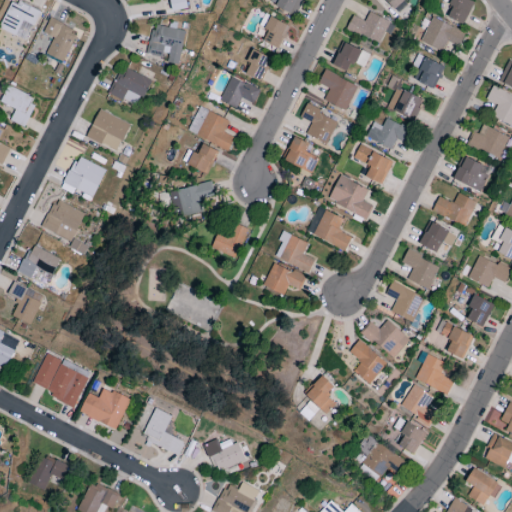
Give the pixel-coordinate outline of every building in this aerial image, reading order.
[(40,13),(12,0),(11,0),(0,23),(0,29),(23,40),(26,33),(22,31),(26,23),(34,27),(40,13)] [(187,9),(185,0),(169,0),(171,11),(187,9)] [(270,0),(276,3),(274,6),(294,16),(302,0),(270,0)] [(404,0),(384,0),(393,10),(404,0)] [(449,0),(447,5),(452,7),(447,17),(462,25),(473,2),(468,0),(449,0)] [(364,21),(352,16),(346,28),(379,44),(389,22),(368,12),(364,21)] [(277,49),(288,26),(271,17),(260,40),(277,49)] [(419,42),(441,52),(446,42),(457,47),(464,33),(431,17),(419,42)] [(53,38),(45,54),(62,62),(76,32),(49,19),(42,33),(53,38)] [(177,65),(185,32),(153,24),(146,54),(166,59),(165,62),(177,65)] [(362,68),(369,55),(342,42),(331,65),(346,72),(350,62),(362,68)] [(272,59),(252,50),(241,73),(261,82),(272,59)] [(422,71),(417,83),(434,89),(443,66),(416,55),(411,67),(422,71)] [(511,62),(508,61),(498,81),(511,88),(511,62)] [(151,81),(121,66),(107,94),(124,102),(124,100),(134,105),(137,97),(142,99),(151,81)] [(356,85),(323,71),(318,84),(328,89),(323,101),(345,111),(356,85)] [(259,90),(230,77),(219,101),(236,109),(240,99),(252,104),(259,90)] [(399,89),(401,83),(391,77),(386,88),(394,91),(385,108),(412,121),(422,100),(399,89)] [(0,100),(0,102),(14,109),(9,121),(22,127),(36,99),(7,85),(0,100)] [(491,117),(511,125),(511,96),(491,87),(485,100),(496,105),(491,117)] [(337,121),(305,105),(299,118),(310,123),(305,135),(325,145),(337,121)] [(228,121),(198,107),(186,132),(227,151),(233,137),(223,133),(228,121)] [(129,123),(97,110),(86,139),(117,152),(129,123)] [(365,138),(391,149),(395,139),(403,143),(409,129),(385,119),(381,127),(371,122),(365,138)] [(467,144),(497,158),(508,137),(482,125),(477,134),(473,132),(467,144)] [(0,164),(1,165),(9,148),(0,143),(0,134),(3,130),(0,128),(0,164)] [(304,153),(308,144),(292,137),(282,162),(311,173),(317,158),(304,153)] [(197,155),(192,152),(186,165),(205,174),(216,151),(201,144),(197,155)] [(392,161),(358,145),(352,158),(369,166),(364,177),(380,185),(392,161)] [(63,187),(93,198),(104,168),(74,157),(63,187)] [(490,168),(462,157),(453,181),(480,192),(490,168)] [(326,201),(366,219),(372,207),(361,202),(367,189),(338,176),(326,201)] [(203,211),(200,201),(214,197),(210,182),(172,191),(178,218),(203,211)] [(475,203),(457,193),(452,204),(438,197),(431,211),(464,227),(475,203)] [(511,197),(508,206),(502,203),(498,213),(511,219),(511,197)] [(84,214),(54,200),(40,228),(70,242),(84,214)] [(312,237),(345,251),(351,237),(338,231),(343,219),(323,211),(312,237)] [(455,235),(429,223),(418,245),(444,257),(455,235)] [(237,258),(246,228),(233,224),(230,236),(216,232),(210,250),(237,258)] [(490,239),(501,245),(497,253),(511,261),(511,260),(511,231),(498,224),(490,239)] [(313,260),(302,255),(307,243),(281,232),(277,241),(280,242),(274,258),(308,273),(313,260)] [(17,273),(30,279),(35,268),(52,276),(59,258),(30,245),(17,273)] [(439,266),(406,251),(400,263),(412,268),(406,280),(427,290),(439,266)] [(504,283),(510,269),(477,256),(467,279),(487,288),(491,278),(504,283)] [(305,277),(272,263),(262,286),(282,295),(287,285),(299,290),(305,277)] [(29,325),(43,296),(13,282),(6,295),(18,300),(10,316),(29,325)] [(389,312),(411,322),(423,297),(391,282),(384,295),(395,300),(389,312)] [(482,327),(493,305),(472,295),(467,307),(471,309),(466,320),(482,327)] [(360,333),(391,359),(408,340),(386,320),(378,330),(369,322),(360,333)] [(450,340),(445,353),(462,359),(472,334),(439,322),(434,333),(450,340)] [(0,365),(5,368),(13,351),(0,344),(0,338),(3,332),(0,331),(0,365)] [(0,340),(0,343),(13,350),(18,341),(3,334),(0,340)] [(385,362),(356,341),(348,354),(359,362),(351,373),(369,386),(385,362)] [(87,378),(58,365),(60,361),(45,354),(31,386),(75,406),(87,378)] [(445,364),(426,355),(414,379),(446,395),(453,381),(439,374),(445,364)] [(304,394),(324,415),(334,405),(325,396),(333,388),(322,376),(304,394)] [(429,424),(434,413),(426,409),(432,396),(411,385),(399,409),(429,424)] [(115,430),(129,400),(103,388),(98,398),(88,394),(79,413),(115,430)] [(500,422),(507,425),(504,433),(511,435),(511,406),(506,405),(500,422)] [(171,416),(154,408),(142,434),(148,436),(145,441),(177,456),(184,442),(163,433),(171,416)] [(397,446),(412,455),(425,433),(406,422),(399,434),(403,436),(397,446)] [(504,468),(511,449),(511,442),(492,435),(482,459),(504,468)] [(404,461),(366,436),(351,458),(379,477),(386,468),(395,474),(404,461)] [(236,439),(219,446),(216,439),(202,445),(214,473),(245,461),(236,439)] [(49,475),(63,480),(68,465),(38,455),(28,484),(44,490),(49,475)] [(466,496),(482,506),(488,496),(492,498),(500,485),(473,468),(464,482),(472,487),(466,496)] [(118,494),(89,482),(77,511),(79,511),(96,511),(100,504),(111,509),(118,494)] [(247,511),(258,491),(241,482),(237,490),(226,484),(212,511),(247,511)] [(469,511),(472,509),(453,498),(445,511),(469,511)] [(319,511),(358,511),(350,504),(342,511),(340,511),(329,501),(319,511)]
